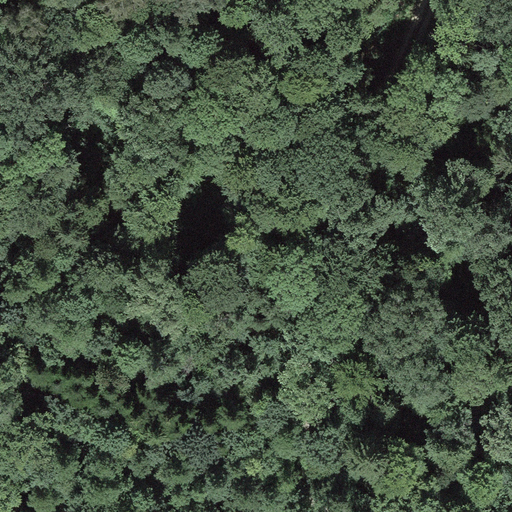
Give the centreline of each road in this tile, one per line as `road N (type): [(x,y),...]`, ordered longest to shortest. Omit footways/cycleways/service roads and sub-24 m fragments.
road 1 (track): [(431,0),(347,174),(325,241),(311,341),(326,511)]
road 2 (track): [(347,174),(127,0)]
